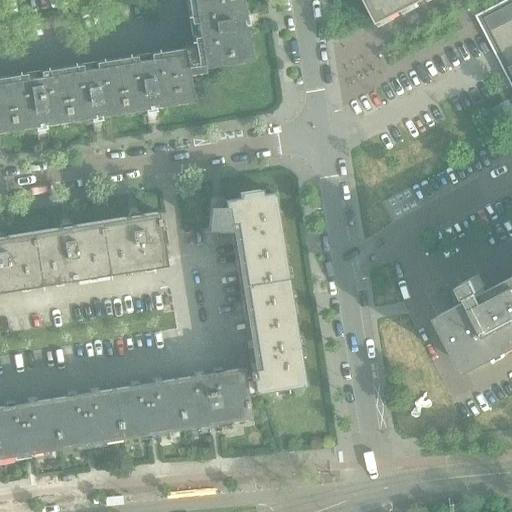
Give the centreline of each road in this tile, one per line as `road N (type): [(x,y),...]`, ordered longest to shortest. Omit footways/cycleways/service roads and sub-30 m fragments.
road 1 (residential): [(379,488),(322,137)]
road 2 (residential): [(0,189),(322,137)]
road 3 (residential): [(379,488),(129,511)]
road 4 (residential): [(322,137),(305,0)]
road 5 (residential): [(511,473),(379,488)]
